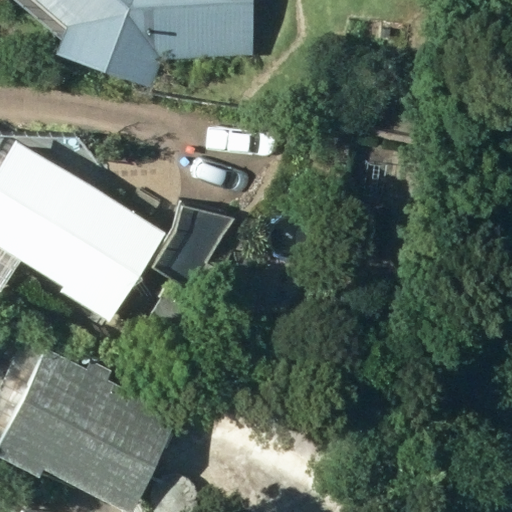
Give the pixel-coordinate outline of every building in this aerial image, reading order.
[(142,91),(152,62),(249,55),(245,0),(17,0),(52,30),(43,58),(142,91)] [(355,143),(340,246),(389,253),(404,150),(355,143)] [(156,235),(0,144),(0,259),(53,290),(50,296),(103,327),(156,235)] [(131,295),(115,318),(136,332),(151,309),(131,295)] [(106,511),(118,511),(166,417),(97,382),(102,373),(84,364),(79,374),(37,352),(10,405),(0,399),(0,466),(27,481),(30,473),(106,511)]
